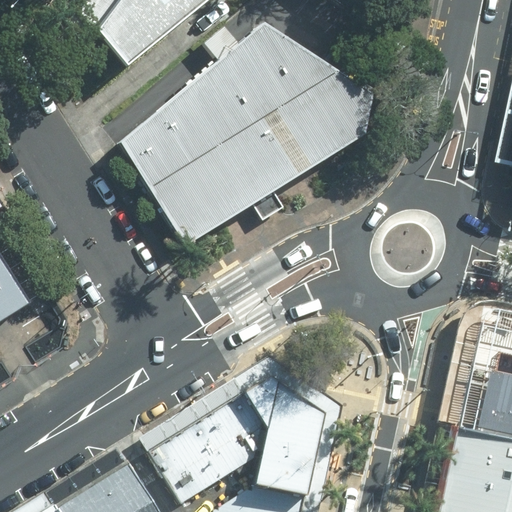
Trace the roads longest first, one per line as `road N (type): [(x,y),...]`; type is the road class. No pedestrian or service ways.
road 1 (residential): [(0,86),(162,364)]
road 2 (secondary): [(162,364),(201,311),(367,211)]
road 3 (residential): [(367,511),(396,359),(380,282)]
road 4 (secondary): [(483,0),(484,80),(447,220)]
road 5 (secondary): [(364,267),(218,345),(162,364)]
road 6 (secondary): [(408,194),(444,70),(483,0)]
road 7 (secondary): [(0,466),(162,364)]
